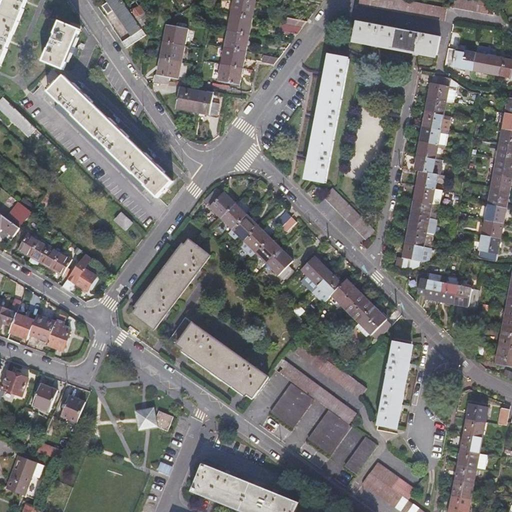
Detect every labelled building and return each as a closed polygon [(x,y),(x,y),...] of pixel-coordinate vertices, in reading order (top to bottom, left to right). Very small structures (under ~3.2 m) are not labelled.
[(5,0),(0,13),(0,66),(2,68),(28,0),(5,0)] [(121,0),(104,0),(99,4),(107,15),(113,10),(132,37),(123,43),(127,48),(147,36),(134,18),(131,13),(121,0)] [(131,13),(134,18),(140,14),(136,9),(140,7),(135,0),(123,0),(132,12),(131,13)] [(246,0),(235,0),(233,15),(253,19),(255,11),(257,2),(246,0)] [(448,7),(418,2),(408,0),(360,0),(360,4),(446,20),(448,7)] [(455,0),(454,8),(493,15),(496,3),(479,0),(455,0)] [(511,0),(509,0),(500,5),(503,12),(510,8),(511,11),(511,0)] [(233,15),(230,31),(251,35),(252,27),(253,19),(233,15)] [(299,35),(307,22),(288,18),(287,25),(283,24),(281,31),(299,35)] [(420,52),(438,55),(441,37),(359,21),(355,40),(373,43),(373,45),(379,46),(379,44),(414,51),(414,53),(419,54),(420,52)] [(61,22),(44,61),(65,70),(72,53),(74,54),(76,48),(74,47),(81,31),(61,22)] [(166,42),(186,46),(189,30),(169,25),(166,42)] [(227,48),(247,52),(249,43),(251,35),(230,31),(227,48)] [(166,42),(162,59),(183,63),(186,46),(166,42)] [(227,48),(224,65),(244,69),(246,60),(247,52),(227,48)] [(473,71),(477,54),(449,49),(446,66),(473,71)] [(493,75),(496,58),(477,54),(473,71),(493,75)] [(276,65),(281,59),(266,56),(264,63),(276,65)] [(311,181),(328,184),(350,60),(332,57),(329,74),(328,73),(327,77),(327,79),(328,80),(322,115),(320,115),(319,117),(319,121),(321,121),(315,157),(313,157),(312,159),(312,162),(314,163),(311,181)] [(511,61),(496,58),(493,75),(511,79),(511,77),(511,61)] [(180,80),(183,63),(162,59),(159,76),(157,75),(155,84),(170,87),(172,78),(180,80)] [(243,78),(244,69),(224,65),(221,82),(241,86),(243,78)] [(160,199),(175,183),(159,167),(161,166),(155,161),(154,162),(122,132),(124,130),(119,126),(118,127),(86,98),(88,96),(83,91),(82,93),(65,77),(63,80),(52,70),(39,84),(60,103),(56,108),(145,193),(149,189),(160,199)] [(458,83),(451,80),(433,76),(429,97),(447,100),(450,86),(457,88),(458,83)] [(457,88),(450,86),(447,100),(454,102),(457,88)] [(198,114),(202,91),(198,90),(180,87),(176,109),(198,114)] [(205,92),(202,91),(198,114),(211,115),(210,116),(218,117),(220,104),(213,103),(214,92),(207,91),(207,92),(205,92)] [(453,106),(454,102),(447,100),(429,97),(426,111),(445,115),(452,116),(453,106)] [(32,125),(5,98),(0,103),(0,108),(25,132),(32,125)] [(452,116),(445,115),(426,111),(423,126),(442,129),(444,119),(451,120),(452,116)] [(511,115),(505,114),(503,130),(511,132),(511,115)] [(451,120),(444,119),(442,129),(449,131),(451,120)] [(439,144),(446,145),(449,131),(442,129),(423,126),(421,140),(439,144)] [(500,145),(511,147),(511,132),(503,130),(500,145)] [(438,149),(439,144),(421,140),(418,154),(437,158),(438,149)] [(511,147),(500,145),(497,161),(511,163),(511,147)] [(434,174),(437,158),(418,154),(415,170),(421,171),(434,174)] [(444,159),(437,158),(434,174),(438,175),(438,179),(445,180),(445,176),(441,175),(444,159)] [(494,176),(511,179),(511,163),(497,161),(494,176)] [(436,188),(438,179),(438,175),(434,174),(421,171),(418,185),(436,188)] [(511,179),(494,176),(492,192),(510,195),(511,181),(511,179)] [(436,188),(418,185),(415,200),(433,203),(436,188)] [(443,190),(436,188),(433,203),(440,205),(443,190)] [(223,218),(238,204),(226,193),(225,194),(219,189),(206,202),(223,218)] [(335,189),(325,198),(367,240),(376,231),(335,189)] [(489,207),(507,210),(510,195),(492,192),(489,207)] [(0,213),(0,231),(2,228),(14,237),(37,207),(24,198),(20,203),(21,204),(9,220),(0,213)] [(433,203),(415,200),(413,214),(437,219),(440,205),(433,203)] [(223,218),(235,230),(249,216),(238,204),(223,218)] [(489,207),(486,223),(504,226),(507,210),(489,207)] [(133,223),(122,213),(115,220),(127,231),(133,223)] [(289,234),(299,224),(288,213),(278,223),(289,234)] [(437,219),(413,214),(410,229),(435,234),(437,219)] [(235,230),(247,242),(261,228),(249,216),(235,230)] [(483,238),(501,241),(504,226),(486,223),(483,238)] [(258,253),(273,239),(261,228),(247,242),(258,253)] [(432,248),(435,234),(410,229),(407,243),(432,248)] [(73,260),(29,234),(20,249),(33,257),(64,275),(64,274),(68,268),(73,260)] [(497,261),(501,241),(483,238),(479,258),(497,261)] [(258,253),(271,265),(285,251),(273,239),(258,253)] [(211,256),(190,240),(186,246),(180,254),(177,252),(175,255),(173,258),(175,260),(149,294),(147,292),(144,296),(142,298),(144,300),(139,308),(134,314),(155,330),(211,256)] [(432,248),(407,243),(405,257),(400,256),(398,264),(413,267),(419,264),(419,260),(422,261),(424,250),(432,251),(432,248)] [(180,254),(186,246),(183,244),(177,252),(180,254)] [(295,262),(285,251),(271,265),(286,281),(296,272),(291,267),(295,262)] [(87,254),(69,279),(74,282),(83,288),(81,290),(84,293),(86,290),(88,291),(98,277),(85,269),(92,259),(87,254)] [(175,260),(173,258),(147,292),(149,294),(175,260)] [(321,287),(333,274),(322,263),(320,265),(314,259),(304,270),(308,274),(319,285),(320,286),(321,287)] [(442,275),(442,274),(431,272),(430,278),(429,280),(440,282),(442,275)] [(319,285),(308,274),(300,282),(311,293),(319,285)] [(332,298),(333,296),(345,285),(333,274),(321,287),(331,296),(332,298)] [(481,290),(464,287),(449,284),(450,277),(442,275),(440,282),(429,280),(430,278),(423,276),(420,292),(427,294),(426,298),(477,308),(481,290)] [(465,280),(450,277),(449,284),(464,287),(465,280)] [(333,296),(348,311),(363,295),(349,281),(345,285),(333,296)] [(321,287),(320,286),(313,293),(323,304),(331,296),(321,287)] [(361,324),(377,308),(363,295),(348,311),(360,323),(361,324)] [(3,300),(0,298),(0,327),(1,327),(3,321),(12,324),(16,312),(20,302),(14,300),(10,310),(1,306),(3,300)] [(144,300),(142,298),(136,306),(139,308),(144,300)] [(307,313),(299,305),(289,314),(297,323),(307,313)] [(390,321),(377,308),(361,324),(371,333),(379,342),(394,327),(389,322),(390,321)] [(12,324),(9,330),(28,337),(30,333),(35,319),(16,312),(12,324)] [(57,321),(37,313),(35,319),(30,333),(49,340),(57,321)] [(59,314),(57,321),(49,340),(48,343),(62,349),(70,330),(63,327),(67,317),(59,314)] [(269,378),(186,318),(171,339),(184,349),(192,355),(191,357),(197,361),(199,359),(233,384),(232,386),(238,391),(239,388),(247,394),(254,399),(269,378)] [(361,324),(360,323),(356,326),(366,337),(371,333),(361,324)] [(511,327),(504,326),(500,345),(511,347),(511,327)] [(328,375),(360,398),(368,388),(335,364),(334,366),(332,364),(325,359),(302,342),(295,352),(327,376),(328,375)] [(410,363),(413,345),(395,342),(380,425),(398,428),(401,410),(403,410),(404,404),(402,404),(409,369),(411,369),(412,363),(410,363)] [(511,367),(511,347),(500,345),(497,365),(511,367)] [(336,358),(329,353),(325,359),(332,364),(336,358)] [(357,414),(282,358),(274,369),(350,424),(357,414)] [(197,361),(232,386),(233,384),(199,359),(197,361)] [(27,378),(8,371),(2,387),(21,395),(27,378)] [(57,390),(40,383),(32,405),(48,412),(57,390)] [(293,428),(314,400),(292,384),(271,412),(293,428)] [(238,391),(246,397),(247,394),(239,388),(238,391)] [(77,422),(85,402),(69,395),(61,416),(77,422)] [(467,419),(486,422),(489,408),(470,404),(467,419)] [(509,409),(502,408),(499,424),(506,426),(509,409)] [(167,430),(173,416),(159,410),(153,425),(167,430)] [(329,410),(309,439),(331,455),(351,426),(329,410)] [(465,434),(483,438),(486,422),(467,419),(465,434)] [(465,434),(462,450),(480,454),(483,438),(465,434)] [(377,445),(366,437),(346,466),(357,474),(377,445)] [(64,452),(42,443),(39,451),(61,460),(63,453),(64,452)] [(462,450),(459,465),(478,469),(480,454),(462,450)] [(17,468),(22,456),(18,455),(14,467),(17,468)] [(33,460),(22,456),(17,468),(14,467),(6,487),(24,494),(31,474),(28,473),(33,460)] [(294,511),(299,502),(202,463),(191,492),(241,511),(294,511)] [(370,473),(363,483),(402,511),(424,511),(408,500),(416,490),(378,463),(371,473),(370,473)] [(456,481),(475,484),(478,469),(459,465),(456,481)] [(456,481),(453,496),(472,500),(475,484),(456,481)] [(469,511),(472,500),(453,496),(450,511),(469,511)] [(39,511),(41,508),(26,502),(21,511),(39,511)]
